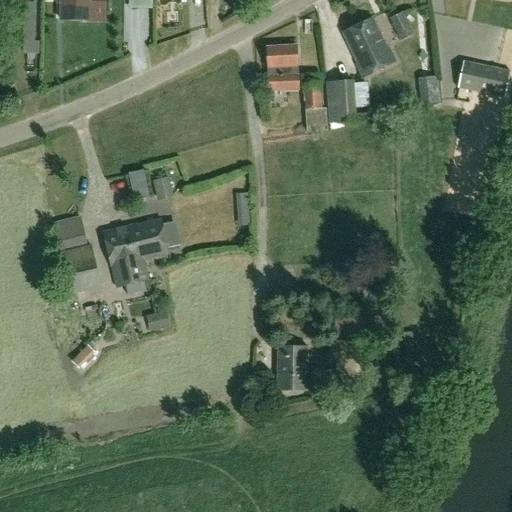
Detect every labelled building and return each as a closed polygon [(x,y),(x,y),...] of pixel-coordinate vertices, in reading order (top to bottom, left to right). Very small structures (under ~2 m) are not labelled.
[(28,0),(29,13),(45,12),(43,0),(28,0)] [(61,0),(61,21),(90,21),(89,21),(104,21),(105,3),(89,3),(89,0),(61,0)] [(410,28),(403,13),(390,20),(397,34),(410,28)] [(388,52),(372,20),(343,34),(359,66),(388,52)] [(298,90),(296,48),(267,49),(269,91),(298,90)] [(511,71),(463,61),(457,88),(505,99),(511,71)] [(320,72),(303,72),(303,99),(321,99),(320,72)] [(436,77),(421,79),(424,104),(439,103),(436,77)] [(356,122),(353,81),(325,83),(328,124),(356,122)] [(307,112),(321,111),(321,100),(307,100),(307,112)] [(126,191),(169,182),(166,166),(149,170),(148,162),(121,168),(126,191)] [(86,243),(81,218),(53,224),(59,249),(86,243)] [(143,260),(150,258),(168,254),(160,220),(103,233),(111,267),(112,267),(116,288),(148,281),(143,260)] [(91,247),(60,254),(69,296),(100,289),(91,247)] [(151,316),(155,330),(169,327),(166,312),(151,316)] [(106,333),(111,322),(97,315),(92,326),(106,333)] [(381,336),(380,318),(354,320),(354,338),(381,336)] [(354,333),(353,322),(344,322),(345,333),(354,333)] [(413,338),(403,339),(404,353),(414,352),(413,338)] [(352,360),(353,343),(325,342),(324,359),(352,360)] [(307,391),(308,348),(278,347),(277,391),(307,391)]
